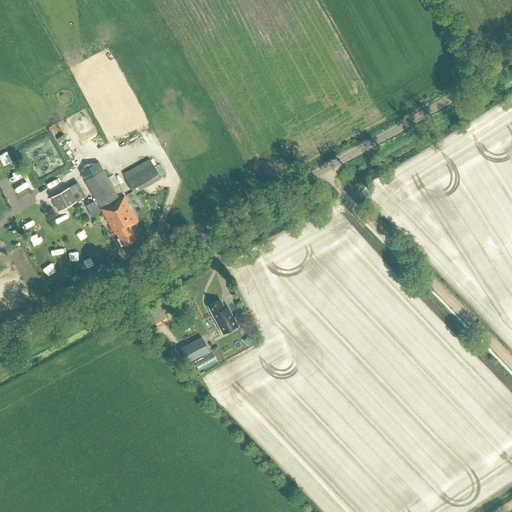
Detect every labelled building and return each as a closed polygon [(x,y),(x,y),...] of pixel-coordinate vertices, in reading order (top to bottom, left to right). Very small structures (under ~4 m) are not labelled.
[(74,114),(77,122),(86,119),(84,111),(74,114)] [(0,161),(8,158),(4,149),(0,150),(0,161)] [(153,163),(126,178),(134,193),(161,178),(153,163)] [(104,169),(85,180),(115,234),(117,233),(124,246),(137,238),(131,226),(139,221),(125,195),(119,198),(104,169)] [(50,197),(58,211),(76,201),(68,187),(50,197)] [(86,205),(92,217),(100,212),(93,201),(86,205)] [(27,233),(30,242),(38,240),(36,231),(27,233)] [(14,253),(22,249),(18,240),(10,244),(14,253)] [(164,299),(148,308),(156,323),(167,317),(163,310),(168,307),(164,299)] [(220,299),(208,305),(223,333),(238,325),(227,306),(225,307),(220,299)] [(247,334),(242,340),(247,345),(253,339),(247,334)] [(209,351),(202,337),(180,348),(188,362),(209,351)] [(189,368),(193,374),(213,358),(208,353),(189,368)]
